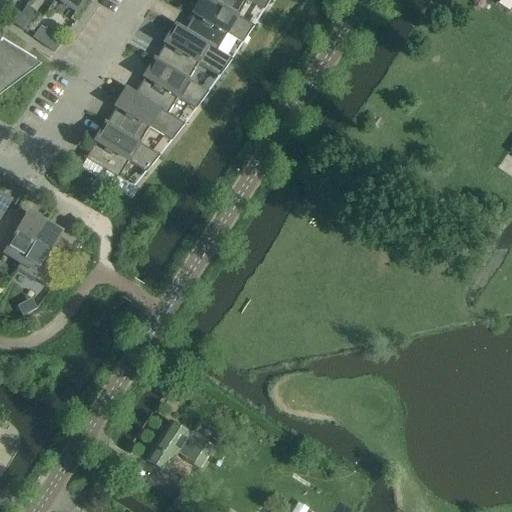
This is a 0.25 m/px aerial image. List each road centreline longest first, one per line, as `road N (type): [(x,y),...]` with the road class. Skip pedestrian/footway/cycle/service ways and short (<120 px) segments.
road 1 (unclassified): [(36,511),(361,0)]
road 2 (residential): [(0,160),(24,175),(136,0)]
